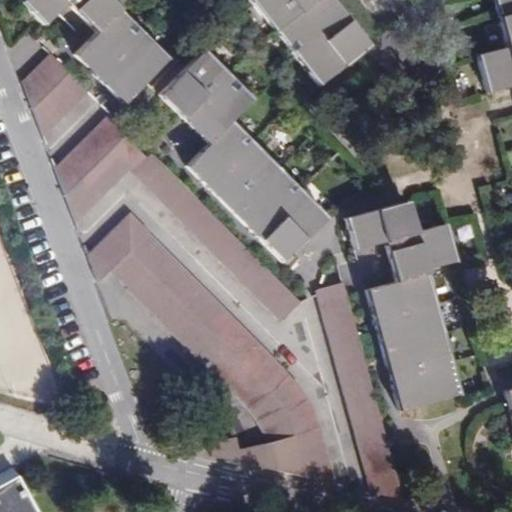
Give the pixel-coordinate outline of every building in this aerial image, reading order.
[(27,0),(50,23),(72,1),(101,31),(79,52),(129,101),(174,56),(122,3),(125,0),(27,0)] [(258,0),(324,82),(373,42),(340,0),(258,0)] [(511,0),(499,0),(511,43),(482,51),(492,88),(511,82),(511,0)] [(288,259),(333,213),(237,118),(258,96),(209,47),(164,92),(214,142),(192,164),(288,259)] [(55,52),(29,78),(50,134),(93,91),(55,52)] [(115,111),(62,165),(83,220),(150,152),(132,134),(135,130),(115,111)] [(287,319),(306,299),(156,150),(137,169),(287,319)] [(398,412),(460,394),(425,270),(455,261),(444,225),(416,233),(407,202),(344,220),(353,251),(383,242),(394,283),(364,292),(398,412)] [(137,210),(95,252),(106,281),(118,269),(221,373),(233,384),(252,365),(259,373),(279,354),(156,231),(157,230),(137,210)] [(341,286),(314,293),(370,495),(403,503),(341,286)] [(295,370),(279,354),(259,373),(252,365),(233,384),(237,387),(245,385),(295,370)] [(276,440),(283,469),(345,482),(335,448),(331,450),(328,440),(332,439),(325,415),(322,416),(319,404),(316,405),(312,391),(308,393),(304,380),(298,382),(295,370),(245,385),(248,397),(254,395),(257,407),(261,406),(265,419),(267,418),(271,431),(273,430),(276,440)] [(246,450),(248,461),(278,467),(272,441),(246,446),(243,436),(218,441),(221,455),(246,450)] [(272,441),(278,467),(283,469),(276,440),(272,441)] [(0,511),(38,511),(18,476),(0,485),(0,511)]
